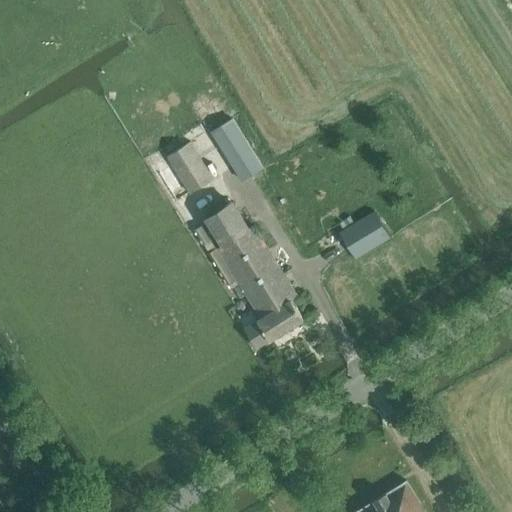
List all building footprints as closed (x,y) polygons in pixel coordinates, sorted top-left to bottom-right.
[(264,167),(233,118),(211,131),(240,177),(243,179),(264,167)] [(190,142),(167,156),(190,194),(213,180),(190,142)] [(230,201),(205,217),(221,244),(217,247),(210,251),(229,283),(237,278),(261,317),(257,319),(259,321),(245,329),(257,348),(271,340),(305,319),(294,302),(300,299),(253,224),(246,228),(230,201)] [(388,237),(373,211),(338,232),(354,258),(388,237)] [(203,226),(196,230),(205,245),(212,241),(203,226)] [(21,419),(13,407),(5,412),(13,424),(21,419)] [(355,511),(425,511),(406,480),(355,511)]
